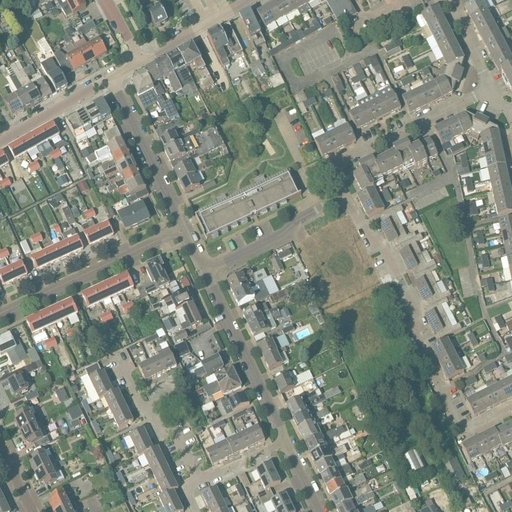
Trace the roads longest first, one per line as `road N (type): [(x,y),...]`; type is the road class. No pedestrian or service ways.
road 1 (residential): [(511,406),(459,430),(418,337),(419,319),(345,194)]
road 2 (residential): [(0,314),(185,232)]
road 3 (residential): [(345,194),(337,177),(342,159),(490,89)]
road 4 (residential): [(285,442),(202,272)]
road 5 (residential): [(185,232),(111,78)]
road 6 (residential): [(202,272),(345,194)]
road 7 (residential): [(0,143),(111,78)]
road 8 (residential): [(141,63),(250,0)]
